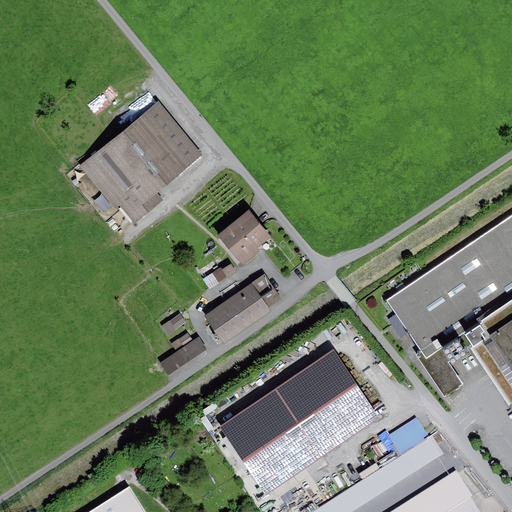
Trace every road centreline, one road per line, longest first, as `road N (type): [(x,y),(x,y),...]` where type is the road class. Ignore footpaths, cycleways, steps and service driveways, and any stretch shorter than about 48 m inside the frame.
road 1 (unclassified): [(101,0),(511,496)]
road 2 (track): [(511,154),(0,500)]
